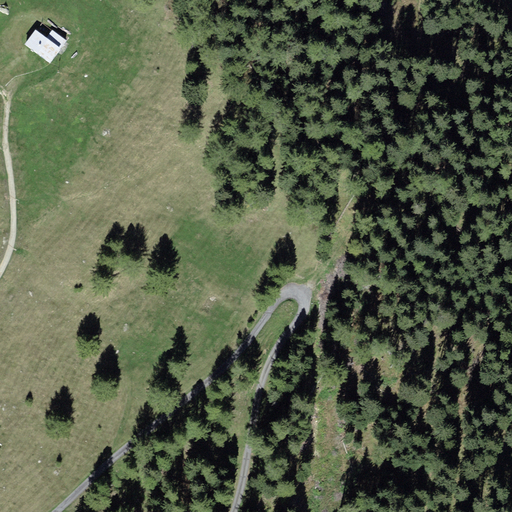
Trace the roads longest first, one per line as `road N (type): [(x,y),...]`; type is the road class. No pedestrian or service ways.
road 1 (track): [(231,511),(260,389),(301,315),(301,295),(292,289),(214,378),(56,511)]
road 2 (track): [(0,274),(13,234),(11,88)]
